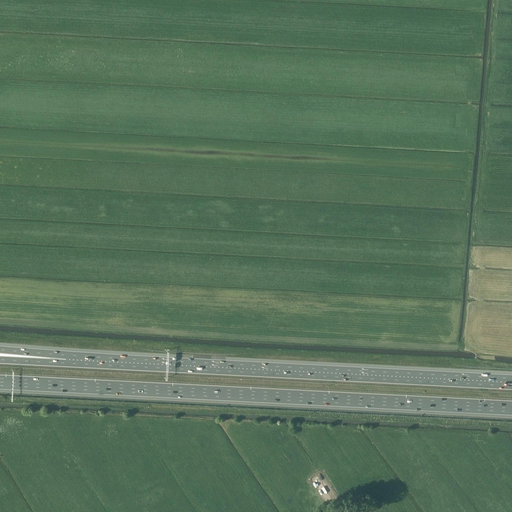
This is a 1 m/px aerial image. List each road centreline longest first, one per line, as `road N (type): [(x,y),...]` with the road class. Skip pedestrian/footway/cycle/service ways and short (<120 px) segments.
road 1 (motorway): [(0,381),(511,407)]
road 2 (motorway): [(511,381),(70,360)]
road 3 (track): [(496,0),(477,230)]
